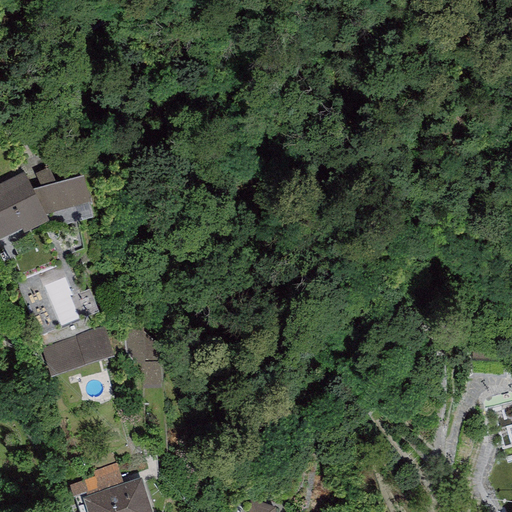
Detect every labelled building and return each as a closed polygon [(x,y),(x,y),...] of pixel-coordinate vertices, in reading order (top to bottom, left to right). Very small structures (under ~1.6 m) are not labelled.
[(48,168),(25,179),(32,192),(55,187),(48,168)] [(25,179),(24,176),(0,187),(0,242),(21,232),(23,236),(48,224),(43,215),(89,205),(83,181),(55,187),(32,192),(25,179)] [(124,325),(125,350),(133,364),(139,366),(140,390),(162,389),(162,348),(158,347),(143,332),(143,324),(124,325)] [(40,351),(50,380),(113,358),(105,328),(40,351)] [(86,498),(123,486),(115,463),(92,472),(94,477),(69,488),(73,499),(85,495),(86,498)] [(86,498),(82,499),(86,511),(151,511),(141,480),(123,486),(86,498)] [(249,498),(247,511),(275,511),(276,507),(249,498)]
